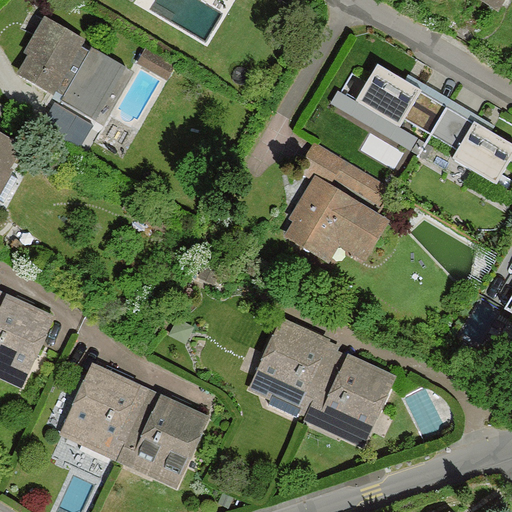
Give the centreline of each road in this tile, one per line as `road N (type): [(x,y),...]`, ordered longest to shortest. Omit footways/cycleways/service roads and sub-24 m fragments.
road 1 (residential): [(312,511),(508,446)]
road 2 (residential): [(355,0),(511,95)]
